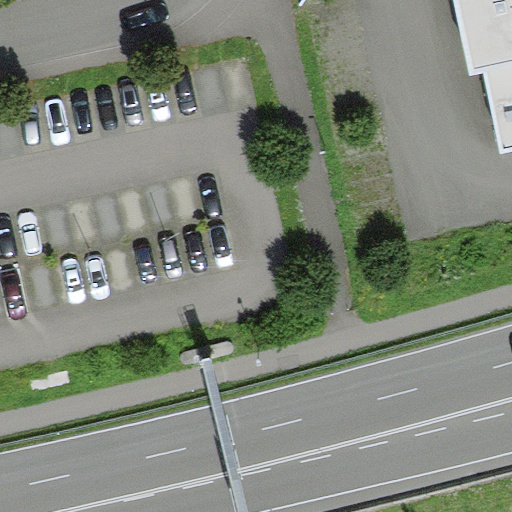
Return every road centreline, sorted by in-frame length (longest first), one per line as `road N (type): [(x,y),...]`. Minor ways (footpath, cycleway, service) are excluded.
road 1 (primary): [(511,386),(0,496)]
road 2 (residential): [(135,0),(0,33)]
